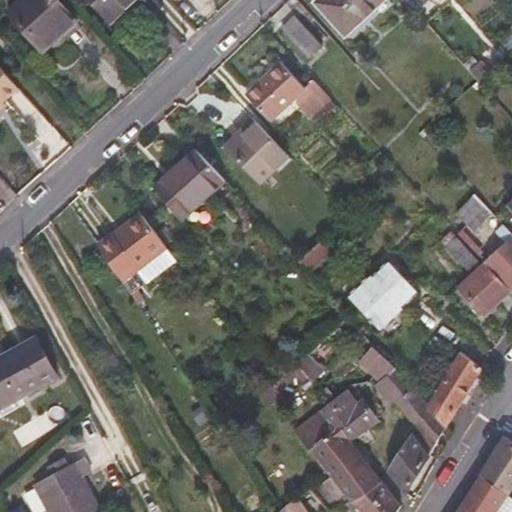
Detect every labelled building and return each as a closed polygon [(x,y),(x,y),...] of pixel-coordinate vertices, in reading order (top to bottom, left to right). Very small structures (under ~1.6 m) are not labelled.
[(75,20),(57,0),(20,0),(9,11),(43,49),(75,20)] [(92,0),(112,21),(135,0),(92,0)] [(353,40),(394,3),(390,0),(319,0),(318,1),(353,40)] [(295,15),(282,27),(310,56),(323,44),(295,15)] [(311,118),(332,98),(314,79),(305,87),(280,61),(247,93),(272,121),(294,100),(311,118)] [(0,101),(3,99),(18,85),(0,64),(0,101)] [(336,102),(332,98),(311,118),(315,121),(336,102)] [(259,181),(287,153),(253,118),(225,146),(259,181)] [(226,180),(197,149),(155,186),(182,218),(226,180)] [(507,243),(485,262),(507,286),(511,289),(511,288),(511,231),(501,219),(476,193),(459,212),(476,229),(486,219),(507,243)] [(150,216),(161,207),(151,194),(139,203),(150,216)] [(98,243),(122,279),(167,245),(140,211),(98,243)] [(464,228),(458,233),(478,255),(484,249),(464,228)] [(470,270),(480,261),(452,231),(441,242),(459,263),(462,261),(470,270)] [(300,260),(311,272),(333,252),(322,240),(300,260)] [(403,307),(419,292),(390,262),(375,277),(374,275),(352,296),(383,328),(404,309),(403,307)] [(507,286),(485,262),(460,285),(485,313),(511,289),(507,286)] [(9,353),(0,358),(0,408),(57,377),(36,338),(9,353)] [(410,420),(428,405),(412,384),(400,370),(374,346),(362,359),(381,380),(397,403),(399,406),(410,420)] [(461,351),(428,405),(431,409),(446,426),(472,385),(482,367),(461,351)] [(309,353),(299,363),(300,364),(307,373),(314,382),(325,369),(309,353)] [(307,373),(300,364),(287,374),(274,385),(249,404),(258,415),(284,397),(281,394),(297,383),(300,386),(303,380),(307,373)] [(278,364),(266,373),(274,385),(287,374),(278,364)] [(314,382),(307,373),(303,380),(312,391),(317,386),(314,382)] [(384,399),(397,403),(381,380),(376,386),(384,399)] [(327,387),(322,392),(328,399),(334,394),(327,387)] [(349,389),(331,403),(327,406),(353,442),(382,422),(376,414),(383,409),(377,401),(370,406),(364,398),(360,401),(349,389)] [(431,409),(428,405),(410,420),(417,430),(414,433),(432,454),(448,427),(446,426),(431,409)] [(353,442),(327,406),(324,409),(323,411),(298,430),(330,471),(333,476),(344,489),(353,500),(381,478),(353,442)] [(432,454),(414,433),(389,471),(408,494),(432,454)] [(510,496),(511,493),(511,440),(507,437),(482,475),(509,495),(510,496)] [(35,485),(50,511),(102,511),(96,501),(94,503),(80,478),(91,472),(84,458),(35,485)] [(333,476),(330,471),(321,478),(324,483),(333,476)] [(500,510),(510,496),(509,495),(482,475),(471,492),(495,507),(500,510)] [(332,499),(344,489),(333,476),(324,483),(321,486),(332,499)] [(396,511),(402,505),(381,478),(353,500),(349,503),(357,511),(396,511)] [(498,511),(500,510),(495,507),(471,492),(462,505),(457,511),(498,511)] [(308,511),(298,497),(280,511),(308,511)]
